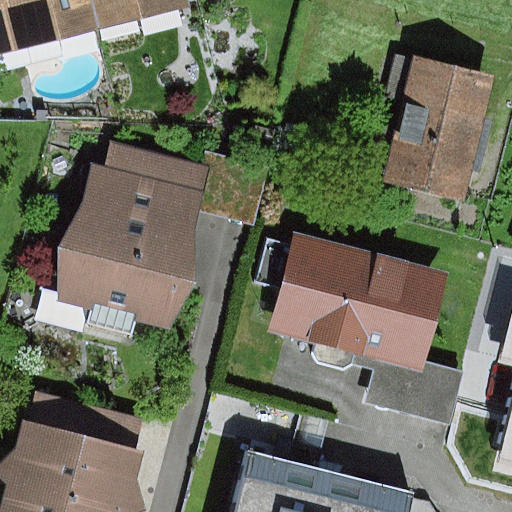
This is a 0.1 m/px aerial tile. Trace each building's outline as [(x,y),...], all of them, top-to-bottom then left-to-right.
[(93,0),(0,0),(0,55),(101,30),(93,0)] [(93,0),(101,30),(194,6),(192,0),(93,0)] [(497,81),(416,60),(386,181),(466,202),(497,81)] [(107,168),(93,164),(65,251),(63,303),(174,330),(200,284),(205,210),(209,169),(112,143),(107,168)] [(209,169),(205,210),(256,221),(268,167),(212,154),(209,169)] [(425,372),(450,276),(296,236),(271,331),(315,342),(312,354),(320,366),(343,371),(354,366),(357,355),(378,361),(425,372)] [(425,372),(378,361),(368,405),(453,425),(463,381),(425,372)] [(147,452),(27,421),(19,453),(0,467),(0,476),(12,485),(4,511),(147,511),(139,479),(147,452)] [(242,511),(418,511),(422,501),(257,458),(242,511)]
